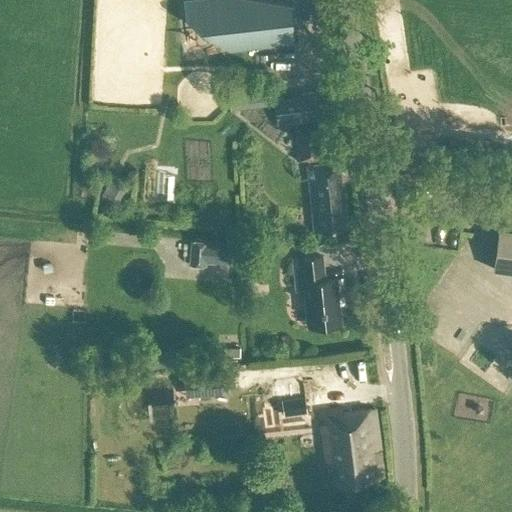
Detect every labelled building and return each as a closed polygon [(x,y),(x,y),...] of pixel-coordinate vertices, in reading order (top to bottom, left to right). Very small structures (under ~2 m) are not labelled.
[(226,20),(229,50),(293,43),(285,1),(275,0),(183,0),(185,16),(195,24),(226,20)] [(228,103),(261,104),(261,83),(229,82),(228,103)] [(317,93),(274,98),(276,124),(319,119),(317,93)] [(337,166),(321,168),(320,161),(322,161),(319,130),(294,133),(298,164),(309,163),(310,169),(306,169),(313,236),(345,232),(337,166)] [(511,237),(501,236),(495,274),(511,276),(511,237)] [(229,240),(189,237),(187,263),(202,264),(202,259),(228,261),(229,240)] [(337,300),(342,300),(340,282),(323,284),(321,260),(292,263),(295,295),(303,294),(307,331),(340,328),(337,300)] [(187,363),(185,346),(153,348),(155,366),(187,363)] [(197,395),(221,393),(219,372),(196,374),(197,395)] [(304,398),(280,401),(282,414),(306,411),(304,398)] [(338,487),(382,483),(375,412),(344,415),(338,412),(320,414),(325,461),(335,466),(338,487)]
